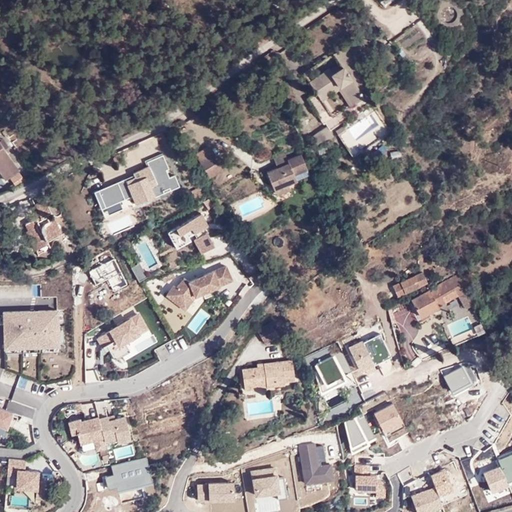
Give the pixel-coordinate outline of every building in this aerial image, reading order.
[(411,58),(430,45),(417,25),(398,37),(411,58)] [(367,82),(343,46),(334,51),(343,64),(332,72),(329,67),(309,80),(316,90),(321,98),(339,87),(349,103),(362,95),(358,88),(367,82)] [(321,98),(316,90),(305,98),(322,123),(324,122),(329,129),(355,112),(349,103),(332,115),(321,98)] [(364,148),(350,128),(348,126),(339,133),(354,155),(364,148)] [(0,138),(0,142),(4,148),(9,145),(3,137),(0,138)] [(0,170),(13,162),(0,142),(0,170)] [(208,144),(195,152),(209,176),(222,168),(208,144)] [(283,152),(272,156),(277,167),(288,163),(286,159),(283,152)] [(128,162),(133,174),(149,166),(143,154),(128,162)] [(277,167),(266,171),(273,189),(287,184),(296,180),(293,174),(306,169),(300,154),(286,159),(288,163),(277,167)] [(157,184),(149,166),(133,174),(136,179),(127,183),(136,203),(154,194),(151,187),(157,184)] [(287,184),(273,189),(275,195),(289,189),(287,184)] [(191,190),(196,202),(202,198),(197,187),(191,190)] [(56,223),(53,218),(50,220),(47,213),(50,212),(44,199),(35,204),(41,215),(25,223),(28,229),(31,228),(37,239),(44,235),(46,239),(60,232),(56,223)] [(207,211),(176,227),(182,239),(200,231),(202,234),(203,236),(200,237),(207,251),(220,244),(213,230),(209,232),(206,227),(214,223),(207,211)] [(60,215),(53,218),(56,223),(62,220),(60,215)] [(176,227),(173,229),(182,245),(202,234),(200,231),(182,239),(176,227)] [(33,249),(47,242),(46,239),(44,235),(37,239),(31,228),(28,229),(24,231),(33,249)] [(153,270),(161,265),(146,242),(138,247),(153,270)] [(138,278),(147,274),(140,259),(131,264),(138,278)] [(180,288),(176,299),(188,304),(190,299),(196,301),(198,295),(206,292),(208,297),(216,293),(214,288),(236,278),(230,264),(208,274),(209,276),(203,279),(202,276),(194,280),(188,278),(183,289),(180,288)] [(167,281),(178,275),(176,271),(165,277),(167,281)] [(430,283),(426,272),(395,284),(399,295),(430,283)] [(470,293),(461,274),(413,299),(422,318),(448,305),(445,297),(458,290),(462,297),(470,293)] [(58,307),(3,309),(4,344),(60,344),(58,307)] [(141,314),(101,336),(106,346),(103,347),(103,354),(107,354),(113,350),(117,359),(133,350),(127,340),(149,328),(141,314)] [(277,336),(270,323),(257,331),(264,344),(277,336)] [(379,369),(365,340),(352,346),(364,372),(369,370),(370,373),(379,369)] [(345,350),(318,364),(323,386),(339,377),(342,383),(343,382),(343,384),(346,388),(350,386),(352,389),(362,384),(345,350)] [(242,370),(244,384),(266,382),(266,385),(283,382),(282,379),(293,378),(291,360),(256,364),(257,369),(242,370)] [(339,377),(323,386),(324,394),(343,384),(343,382),(342,383),(339,377)] [(396,403),(377,412),(386,429),(405,419),(396,403)] [(15,411),(0,405),(0,421),(9,425),(15,411)] [(0,428),(9,432),(14,419),(15,419),(17,412),(15,411),(9,425),(0,421),(0,428)] [(378,436),(365,411),(347,421),(352,444),(363,438),(364,440),(369,437),(370,440),(378,436)] [(82,418),(71,420),(73,431),(79,430),(82,441),(96,438),(98,444),(107,441),(107,439),(101,417),(101,415),(83,420),(82,418)] [(110,415),(101,417),(107,439),(119,436),(120,441),(133,438),(127,415),(117,418),(111,419),(110,415)] [(372,441),(379,437),(378,436),(370,440),(369,437),(364,440),(363,438),(352,444),(354,453),(373,443),(372,441)] [(96,454),(80,455),(81,464),(97,463),(96,454)] [(26,458),(11,457),(10,473),(20,474),(18,486),(38,488),(38,496),(47,497),(49,481),(40,479),(41,470),(27,469),(28,459),(26,458)] [(378,495),(387,495),(388,487),(384,479),(379,479),(379,475),(372,474),(372,464),(358,464),(358,489),(379,489),(378,495)] [(147,466),(102,476),(106,492),(151,480),(147,466)] [(437,486),(441,494),(456,488),(448,469),(433,474),(437,486)] [(258,493),(273,498),(278,484),(264,479),(258,493)] [(441,494),(437,486),(414,495),(420,511),(425,511),(445,505),(441,494)]
